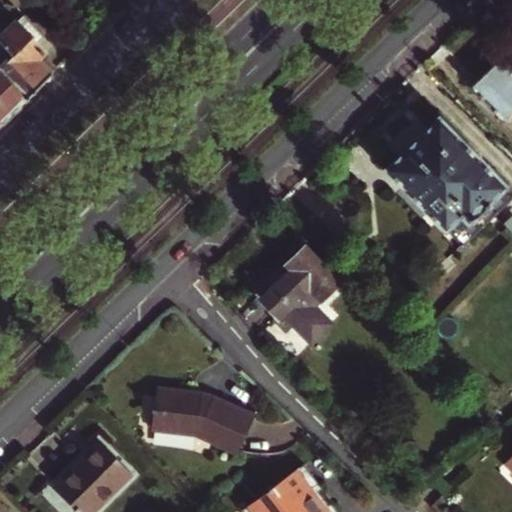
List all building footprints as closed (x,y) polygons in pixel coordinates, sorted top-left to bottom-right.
[(0,0),(0,32),(3,36),(44,78),(56,67),(46,57),(42,61),(38,56),(52,43),(12,3),(4,2),(3,0),(0,0)] [(0,51),(6,58),(0,64),(0,66),(27,95),(44,78),(3,36),(0,38),(0,51)] [(511,51),(509,49),(471,86),(502,118),(511,108),(511,51)] [(0,118),(1,120),(27,95),(0,66),(0,118)] [(429,212),(460,245),(511,195),(511,191),(439,115),(427,126),(416,114),(384,144),(396,156),(385,166),(403,186),(395,193),(421,220),(429,212)] [(261,297),(275,311),(278,314),(275,317),(285,328),(293,321),(310,339),(330,320),(314,304),(340,282),(306,246),(288,263),(290,265),(284,270),(282,267),(266,282),(272,287),(261,297)] [(152,428),(195,434),(234,452),(251,416),(210,396),(158,388),(155,406),(151,406),(150,412),(154,413),(152,428)] [(89,453),(54,485),(80,511),(88,511),(132,472),(97,435),(84,448),(89,453)] [(89,453),(84,448),(50,481),(54,485),(89,453)] [(244,511),(342,511),(305,462),(274,484),(276,487),(244,511)] [(438,478),(428,486),(438,496),(447,487),(438,478)]
